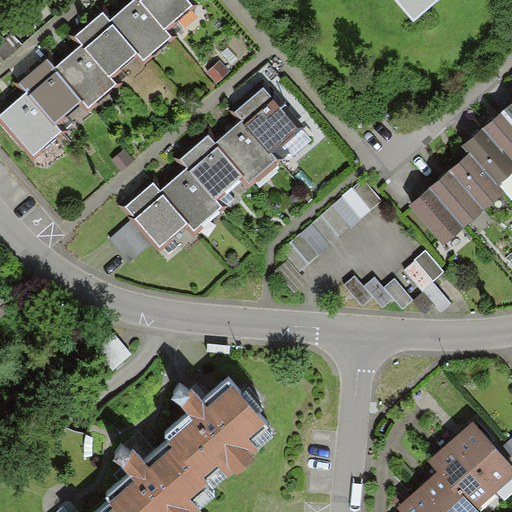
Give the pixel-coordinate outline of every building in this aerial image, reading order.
[(163,21),(145,0),(118,0),(106,10),(135,44),(141,51),(169,28),(163,21)] [(145,0),(163,21),(188,0),(145,0)] [(401,0),(410,10),(421,0),(401,0)] [(108,68),(135,44),(106,10),(100,3),(73,27),(78,33),(108,68)] [(78,33),(51,57),(80,91),(86,98),(113,75),(108,68),(78,33)] [(52,115),(80,91),(51,57),(45,50),(17,73),(23,81),(52,115)] [(52,115),(23,81),(0,100),(0,110),(30,145),(58,122),(52,115)] [(269,146),(297,123),(262,81),(234,105),(240,112),(269,146)] [(511,116),(511,95),(502,105),(511,116)] [(511,153),(511,116),(502,105),(483,121),(511,153)] [(240,112),(212,136),(241,170),(247,176),(275,153),(269,146),(240,112)] [(511,190),(511,153),(483,121),(462,139),(469,146),(499,181),(509,193),(511,190)] [(214,193),(241,170),(212,136),(206,128),(179,152),(184,159),(214,193)] [(479,199),(499,181),(469,146),(448,164),(479,199)] [(214,193),(184,159),(157,182),(186,217),(191,224),(219,200),(214,193)] [(458,217),(479,199),(448,164),(427,182),(458,217)] [(158,240),(186,217),(157,182),(151,175),(123,199),(158,240)] [(439,233),(458,217),(427,182),(409,198),(439,233)] [(367,204),(349,183),(339,192),(357,213),(367,204)] [(357,213),(339,192),(329,200),(348,221),(357,213)] [(348,221),(329,200),(319,209),(338,230),(348,221)] [(338,230),(319,209),(310,217),(328,238),(338,230)] [(126,213),(106,230),(126,252),(146,235),(126,213)] [(328,238),(310,217),(300,226),(318,247),(328,238)] [(318,247),(300,226),(290,235),(309,255),(318,247)] [(309,255),(290,235),(280,243),(299,264),(309,255)] [(424,243),(414,252),(431,273),(442,264),(424,243)] [(414,252),(403,261),(421,282),(431,273),(414,252)] [(442,264),(431,273),(449,293),(459,285),(442,264)] [(353,266),(342,275),(360,295),(370,287),(362,277),(353,266)] [(373,268),(362,277),(370,287),(380,298),(390,289),(382,279),(373,268)] [(392,270),(382,279),(390,289),(399,299),(410,290),(392,270)] [(431,273),(421,282),(438,302),(449,293),(431,273)] [(125,346),(109,326),(92,339),(108,360),(125,346)] [(247,425),(265,409),(227,366),(202,388),(179,373),(170,380),(187,399),(163,421),(169,429),(200,464),(218,448),(228,460),(236,453),(230,446),(241,436),(247,443),(256,435),(247,425)] [(452,436),(488,475),(510,454),(473,416),(452,436)] [(189,487),(207,472),(200,464),(169,429),(144,450),(117,435),(110,440),(129,462),(104,483),(110,490),(129,511),(158,511),(160,511),(161,511),(173,511),(172,511),(186,499),(190,504),(198,497),(189,487)] [(488,475),(452,436),(431,456),(441,466),(468,494),(488,475)] [(421,484),(447,511),(472,511),(479,506),(468,494),(441,466),(421,484)] [(447,511),(421,484),(401,504),(409,511),(447,511)] [(129,511),(110,490),(86,511),(77,503),(65,511),(129,511)]
